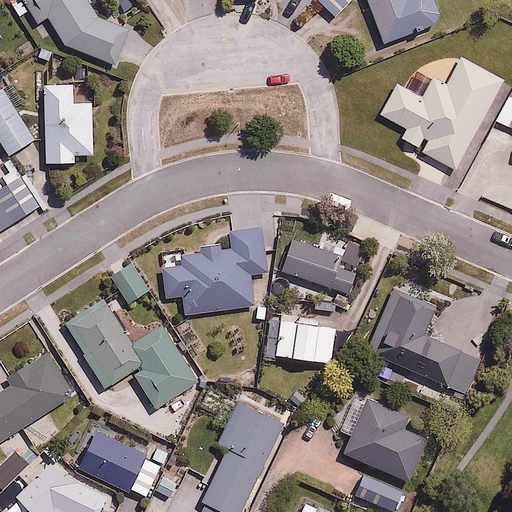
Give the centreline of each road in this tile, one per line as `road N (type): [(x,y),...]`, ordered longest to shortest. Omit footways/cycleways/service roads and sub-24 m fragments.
road 1 (residential): [(153,195),(141,132),(149,80),(190,41),(220,35),(275,41),(311,73),(323,179)]
road 2 (residential): [(323,179),(511,258)]
road 3 (residential): [(0,291),(153,195)]
road 4 (residential): [(153,195),(233,172),(323,179)]
